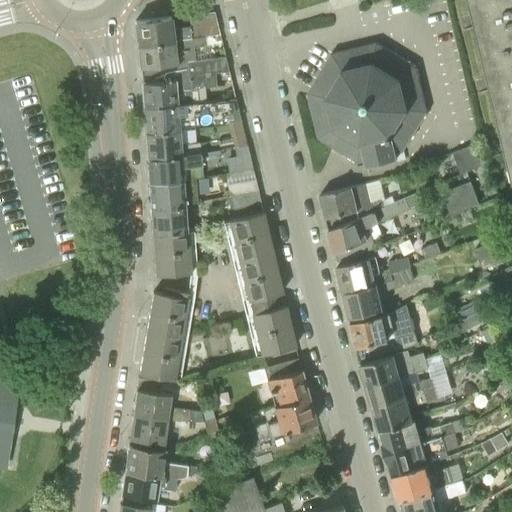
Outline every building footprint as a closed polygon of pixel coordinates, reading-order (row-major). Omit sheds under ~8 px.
[(490,51),(511,45),(511,0),(474,0),(472,1),(481,39),(487,38),(490,51)] [(137,44),(203,36),(219,34),(214,11),(189,14),(190,28),(172,30),(170,16),(135,21),(137,44)] [(203,36),(137,44),(139,65),(195,58),(193,46),(205,45),(203,36)] [(367,165),(397,158),(396,153),(403,151),(428,111),(417,67),(377,42),(333,53),(308,93),(319,137),(358,162),(365,160),(367,165)] [(511,45),(490,51),(493,61),(487,63),(497,103),(502,101),(505,113),(511,111),(511,45)] [(195,58),(139,65),(140,80),(215,75),(215,73),(229,72),(225,57),(195,61),(195,58)] [(215,75),(140,80),(141,94),(140,95),(141,101),(143,103),(143,105),(193,101),(192,88),(217,85),(215,75)] [(193,101),(143,105),(145,131),(179,128),(229,121),(241,119),(235,98),(193,101)] [(511,111),(505,113),(508,125),(502,126),(511,166),(511,165),(511,111)] [(200,151),(199,141),(180,144),(179,128),(145,131),(147,156),(180,154),(200,151)] [(199,141),(200,151),(208,149),(207,140),(199,141)] [(462,174),(487,164),(478,143),(454,154),(462,174)] [(149,181),(195,177),(202,176),(201,163),(200,151),(180,154),(147,156),(148,167),(146,171),(146,177),(149,179),(149,181)] [(236,158),(226,160),(228,172),(252,167),(249,155),(236,158)] [(185,203),(197,202),(195,177),(149,181),(149,184),(147,187),(148,194),(150,196),(151,206),(185,203)] [(226,184),(229,196),(257,191),(254,179),(226,184)] [(471,182),(438,196),(447,218),(480,205),(471,182)] [(320,194),(329,229),(384,206),(380,198),(371,202),(367,183),(320,194)] [(492,185),(480,190),(486,203),(489,211),(501,206),(492,185)] [(257,191),(229,196),(232,209),(260,202),(257,191)] [(375,248),(366,226),(421,205),(416,194),(405,198),(384,206),(329,229),(335,252),(339,250),(341,260),(348,259),(375,248)] [(185,203),(151,206),(152,216),(150,220),(150,226),(152,228),(153,232),(187,230),(185,203)] [(233,239),(250,235),(268,230),(263,211),(246,216),(228,220),(233,239)] [(188,230),(187,230),(153,232),(156,275),(191,272),(188,230)] [(250,235),(233,239),(238,262),(256,258),(273,253),(268,230),(250,235)] [(503,238),(475,249),(483,269),(511,258),(503,238)] [(426,259),(442,252),(438,242),(422,248),(426,259)] [(256,258),(238,262),(243,280),(260,275),(277,271),(273,253),(256,258)] [(341,280),(344,292),(393,280),(390,273),(411,265),(409,258),(389,263),(390,268),(380,270),(377,256),(338,265),(339,268),(338,271),(340,277),(341,280)] [(511,264),(495,273),(505,295),(511,292),(511,264)] [(393,280),(344,292),(350,317),(384,309),(380,292),(414,279),(411,265),(390,273),(393,280)] [(260,275),(243,280),(248,300),(265,296),(282,292),(277,271),(260,275)] [(139,373),(174,379),(188,297),(153,291),(139,373)] [(456,309),(462,320),(482,309),(477,299),(456,309)] [(285,304),(268,309),(251,313),(256,333),(273,329),(290,325),(285,304)] [(493,304),(482,309),(462,320),(460,321),(464,330),(498,314),(493,304)] [(397,337),(391,312),(351,322),(360,359),(400,349),(418,342),(415,331),(403,335),(403,336),(397,337)] [(502,333),(497,323),(481,332),(487,343),(502,333)] [(273,329),(256,333),(261,354),(278,349),(295,345),(290,325),(273,329)] [(368,384),(401,375),(428,367),(426,357),(413,361),(409,349),(362,362),(363,366),(362,368),(363,374),(365,375),(368,384)] [(503,366),(511,362),(511,354),(510,349),(498,353),(503,366)] [(265,366),(275,404),(276,404),(309,395),(298,357),(265,366)] [(511,391),(511,372),(503,380),(511,391)] [(401,375),(368,384),(368,386),(367,388),(369,394),(371,395),(373,404),(436,387),(434,377),(404,385),(401,375)] [(18,422),(19,416),(12,415),(17,379),(0,376),(0,462),(5,463),(10,426),(17,427),(18,422)] [(139,377),(133,414),(167,419),(176,420),(204,420),(215,417),(211,405),(205,407),(200,408),(201,410),(169,406),(173,382),(139,377)] [(436,387),(373,404),(376,414),(375,416),(377,422),(379,423),(380,429),(414,419),(410,405),(439,396),(436,387)] [(276,404),(275,404),(264,409),(267,419),(254,423),(258,437),(316,421),(309,395),(276,404)] [(449,405),(431,411),(432,415),(450,410),(449,405)] [(167,419),(133,414),(130,438),(164,443),(167,419)] [(215,417),(204,420),(208,433),(219,429),(215,417)] [(414,419),(380,429),(384,441),(383,442),(386,451),(464,429),(461,418),(440,424),(442,429),(434,431),(433,425),(419,429),(417,419),(414,419)] [(464,429),(386,451),(392,473),(430,462),(427,455),(459,446),(458,444),(468,441),(464,429)] [(491,438),(484,442),(491,454),(498,450),(491,438)] [(127,456),(125,471),(177,478),(180,478),(195,472),(196,467),(162,462),(164,449),(129,444),(128,449),(127,451),(126,454),(127,456)] [(430,462),(392,473),(400,497),(450,482),(446,467),(437,469),(434,461),(430,462)] [(194,473),(198,485),(206,482),(201,470),(194,473)] [(177,478),(125,471),(123,481),(122,482),(121,485),(122,487),(121,493),(155,498),(157,487),(162,488),(175,490),(177,478)] [(283,511),(284,511),(280,501),(263,508),(252,477),(209,493),(216,511),(283,511)] [(463,478),(450,482),(400,497),(403,511),(442,511),(438,498),(466,489),(463,478)] [(120,502),(118,511),(149,511),(150,507),(151,502),(155,502),(155,498),(121,493),(120,502)]
